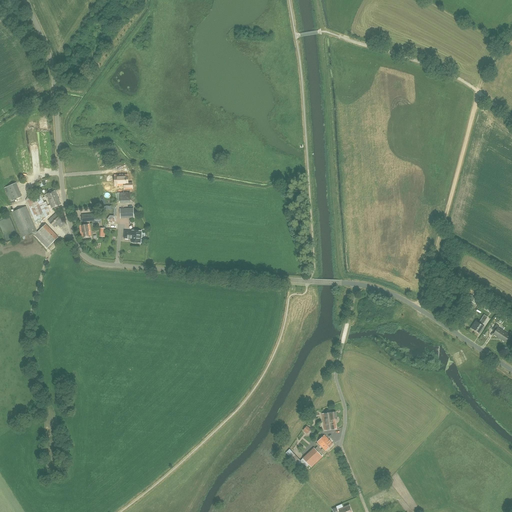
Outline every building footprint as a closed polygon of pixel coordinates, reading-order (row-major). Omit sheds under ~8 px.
[(127,175),(116,175),(116,184),(127,184),(127,175)] [(7,186),(12,201),(24,197),(19,182),(7,186)] [(49,202),(58,198),(55,190),(45,194),(47,198),(49,202)] [(44,203),(40,195),(26,200),(36,224),(42,222),(50,215),(49,213),(50,212),(46,202),(44,203)] [(52,208),(61,205),(58,198),(49,202),(52,208)] [(37,232),(36,231),(26,206),(12,212),(22,237),(33,233),(35,235),(47,248),(58,237),(46,224),(37,232)] [(121,218),(134,217),(133,209),(120,209),(121,218)] [(61,228),(66,223),(62,220),(63,220),(56,213),(48,221),(54,228),(57,225),(61,228)] [(109,215),(112,225),(118,223),(115,213),(109,215)] [(82,222),(92,221),(92,224),(101,223),(101,220),(100,214),(82,215),(82,222)] [(82,238),(92,237),(89,224),(80,226),(82,238)] [(141,235),(141,231),(132,230),(132,231),(125,231),(124,238),(132,239),(131,242),(132,242),(133,243),(135,243),(135,242),(140,243),(140,235),(141,235)] [(488,301),(474,293),(470,300),(472,302),(475,296),(478,298),(475,303),(484,308),(485,305),(488,301)] [(482,325),(487,317),(484,315),(479,323),(476,321),(471,328),(480,333),(484,326),(482,325)] [(505,342),(509,335),(498,327),(499,326),(496,324),(492,330),(495,332),(493,334),(505,342)] [(324,430),(336,429),(335,419),(336,419),(335,412),(322,414),(324,430)] [(326,451),(333,444),(324,435),(317,442),(326,451)] [(302,460),(292,449),(288,452),(305,471),(311,465),(314,468),(325,457),(316,447),(302,460)]
